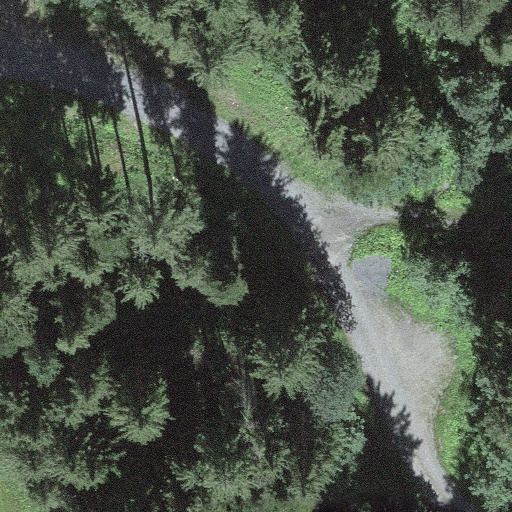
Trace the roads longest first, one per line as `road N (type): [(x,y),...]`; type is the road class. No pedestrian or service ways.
road 1 (track): [(460,511),(420,459),(342,286),(298,210),(225,146),(99,74),(0,52)]
road 2 (track): [(511,232),(298,210)]
